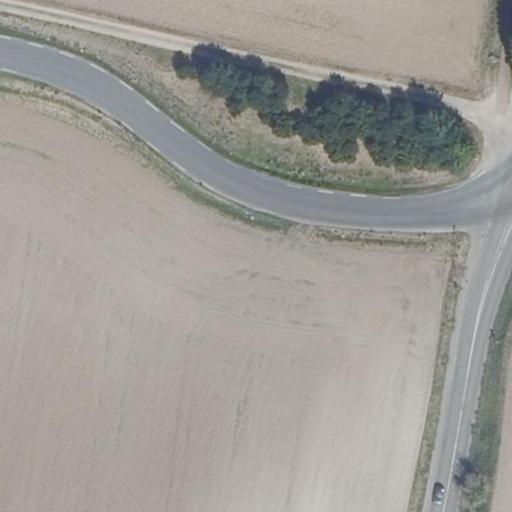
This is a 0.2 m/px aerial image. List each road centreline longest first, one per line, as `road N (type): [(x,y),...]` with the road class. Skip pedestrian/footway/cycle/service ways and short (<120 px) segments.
road 1 (unclassified): [(511,214),(412,219),(283,202),(205,166),(89,83),(0,61)]
road 2 (track): [(502,117),(0,11)]
road 3 (secondary): [(442,511),(479,303),(511,216)]
